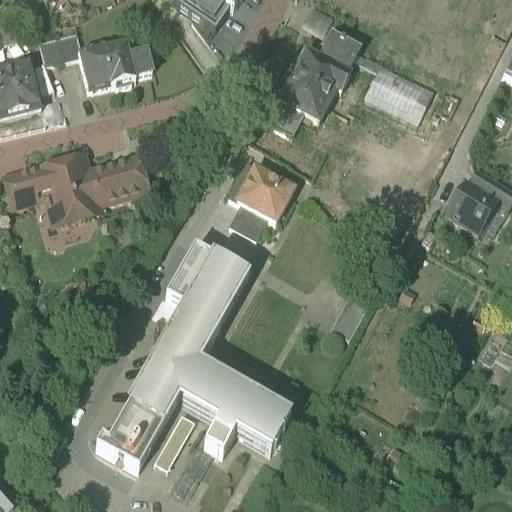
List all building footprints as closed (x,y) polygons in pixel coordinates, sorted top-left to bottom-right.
[(10,0),(0,0),(0,16),(0,17),(14,12),(10,0)] [(177,0),(171,11),(213,39),(240,0),(177,0)] [(76,41),(54,46),(60,71),(79,66),(80,66),(78,61),(81,60),(76,41)] [(54,46),(39,50),(45,74),(60,71),(54,46)] [(321,69),(305,61),(279,111),(267,135),(292,147),(303,124),(318,131),(335,99),(340,101),(349,83),(344,81),(349,70),(354,61),(355,59),(342,53),(345,49),(341,47),(339,51),(332,47),(321,69)] [(125,49),(81,60),(78,61),(80,66),(79,66),(88,100),(111,95),(115,94),(116,97),(131,93),(131,90),(135,89),(134,85),(152,81),(146,59),(129,64),(125,49)] [(433,100),(354,61),(349,70),(375,83),(363,107),(417,133),(433,100)] [(30,70),(0,77),(0,125),(41,115),(30,70)] [(83,164),(3,187),(11,217),(38,209),(37,205),(52,201),(58,221),(59,224),(68,229),(77,226),(77,227),(92,223),(97,214),(148,199),(138,165),(87,179),(83,164)] [(266,178),(263,183),(254,178),(246,173),(228,207),(236,212),(236,211),(240,214),(267,228),(275,232),(296,193),(266,178)] [(511,210),(511,198),(477,177),(469,190),(499,209),(509,216),(511,210)] [(465,188),(444,222),(478,244),(499,209),(469,190),(467,189),(465,188)] [(267,228),(240,214),(229,235),(256,250),(267,228)] [(247,286),(193,256),(165,307),(190,320),(180,339),(172,335),(172,337),(173,337),(109,450),(101,446),(100,447),(101,448),(96,455),(95,456),(138,480),(139,479),(137,478),(179,404),(184,407),(181,411),(217,431),(205,453),(204,452),(204,453),(222,464),(223,463),(235,441),(268,460),(268,461),(269,461),(289,426),(288,425),(201,376),(199,380),(194,378),(207,356),(208,357),(220,336),(219,335),(246,287),(247,287),(247,286)] [(351,299),(329,338),(349,349),(371,309),(351,299)]
